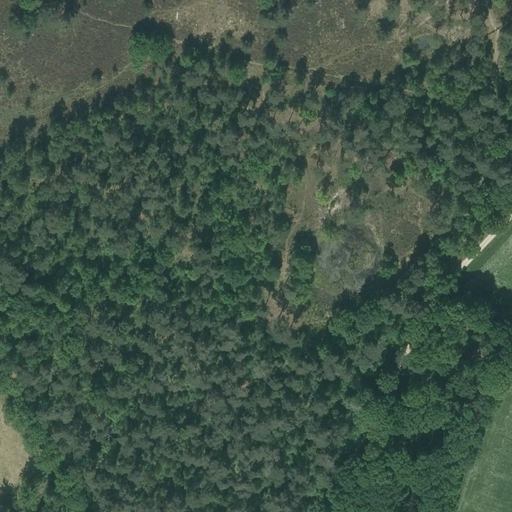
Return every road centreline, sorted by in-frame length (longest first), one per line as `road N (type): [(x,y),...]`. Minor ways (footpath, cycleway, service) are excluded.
road 1 (track): [(324,511),(427,316),(511,211)]
road 2 (track): [(0,352),(72,477)]
